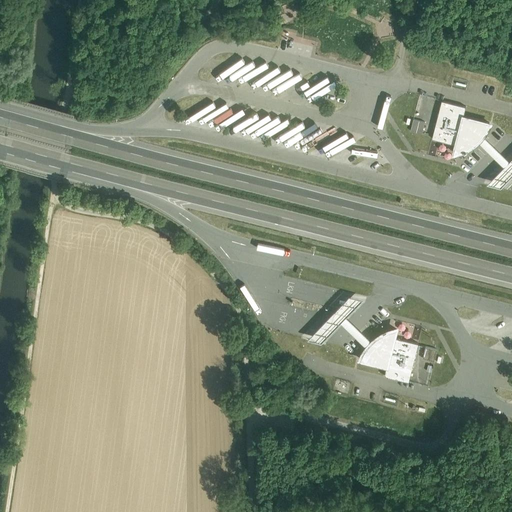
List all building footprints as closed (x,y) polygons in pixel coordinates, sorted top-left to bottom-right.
[(494,99),(493,103),(510,107),(511,103),(494,99)] [(466,106),(442,100),(432,136),(432,138),(455,144),(453,152),(464,148),(477,141),(483,134),(489,123),(463,116),(466,106)] [(425,121),(413,118),(410,130),(422,133),(425,121)] [(511,159),(511,160),(483,134),(477,141),(504,167),(488,183),(501,186),(511,175),(511,159)] [(253,256),(252,261),(278,265),(279,261),(253,256)] [(349,294),(307,337),(321,340),(340,321),(369,345),(373,340),(346,316),(363,298),(349,294)] [(369,345),(366,361),(392,368),(389,378),(413,384),(423,346),(400,340),(402,332),(390,336),(380,342),(373,340),(369,345)] [(440,354),(429,351),(426,363),(438,366),(440,354)]
